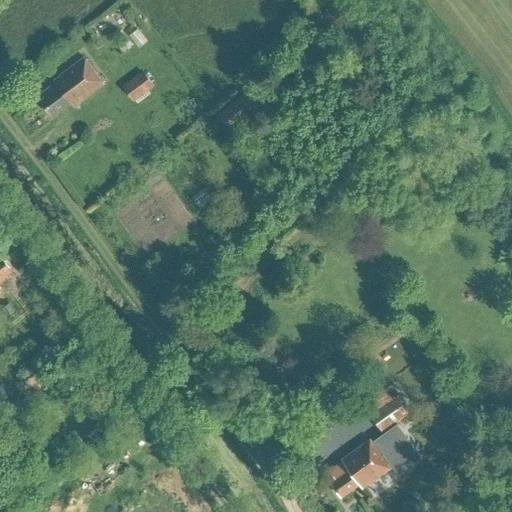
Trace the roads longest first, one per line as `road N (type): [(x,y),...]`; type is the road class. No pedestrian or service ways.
road 1 (track): [(0,115),(293,511)]
road 2 (track): [(0,199),(231,511)]
